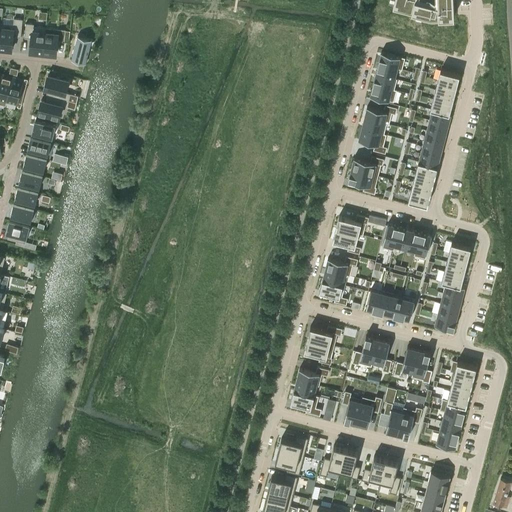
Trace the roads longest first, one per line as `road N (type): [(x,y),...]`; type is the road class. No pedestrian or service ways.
road 1 (residential): [(474,63),(371,40),(330,192)]
road 2 (residential): [(477,465),(272,413)]
road 3 (residential): [(459,347),(300,306)]
road 4 (residential): [(433,219),(474,63)]
road 5 (residential): [(477,230),(486,240),(459,347)]
